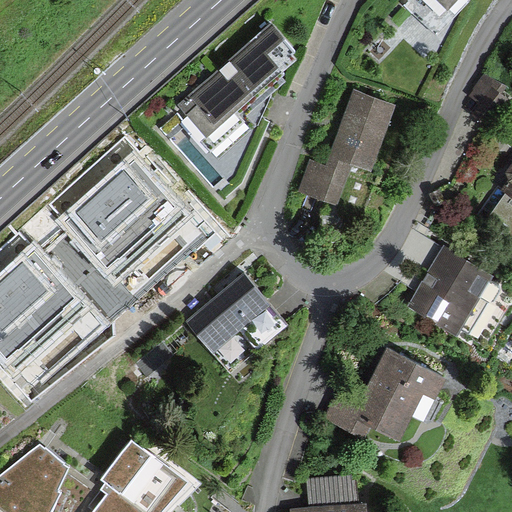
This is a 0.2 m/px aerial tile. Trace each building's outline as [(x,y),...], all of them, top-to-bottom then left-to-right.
[(301,58),(269,21),(173,105),(205,141),(301,58)] [(309,157),(297,192),(363,215),(401,106),(351,89),(325,163),(309,157)] [(511,156),(470,210),(511,243),(511,156)] [(511,306),(511,279),(444,239),(405,305),(485,353),(511,306)] [(289,325),(245,269),(184,317),(228,373),(289,325)] [(448,376),(384,344),(365,380),(348,372),(323,419),(360,438),(367,424),(399,440),(422,395),(434,402),(448,376)] [(104,486),(109,490),(93,511),(162,511),(195,479),(134,435),(105,475),(110,478),(104,486)] [(0,473),(0,511),(45,511),(69,460),(40,442),(0,473)] [(307,480),(310,507),(355,502),(352,475),(307,480)] [(364,511),(363,502),(355,502),(310,507),(286,510),(286,511),(364,511)]
